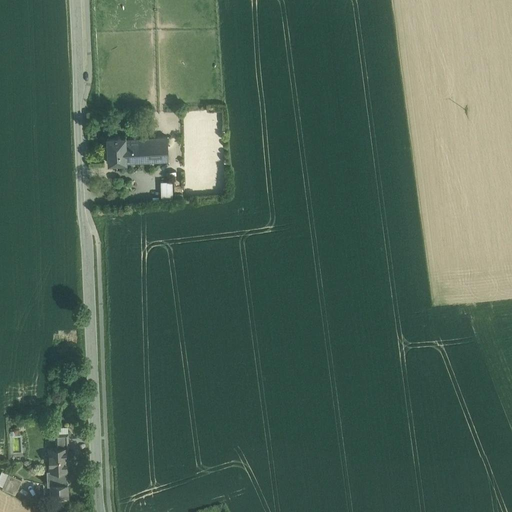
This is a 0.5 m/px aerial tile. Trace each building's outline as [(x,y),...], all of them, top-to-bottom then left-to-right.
[(126,134),(107,135),(108,162),(127,162),(126,138),(126,134)] [(126,138),(127,162),(169,160),(167,135),(126,138)] [(161,198),(173,198),(172,180),(161,180),(161,198)] [(57,434),(56,434),(56,448),(66,447),(66,448),(68,448),(68,433),(57,434)] [(13,437),(13,452),(21,452),(21,436),(13,437)] [(56,448),(50,448),(51,470),(67,469),(66,448),(66,447),(56,448)] [(51,470),(47,470),(47,485),(51,485),(52,506),(68,505),(67,469),(51,470)] [(22,480),(9,474),(2,489),(15,494),(22,480)]
